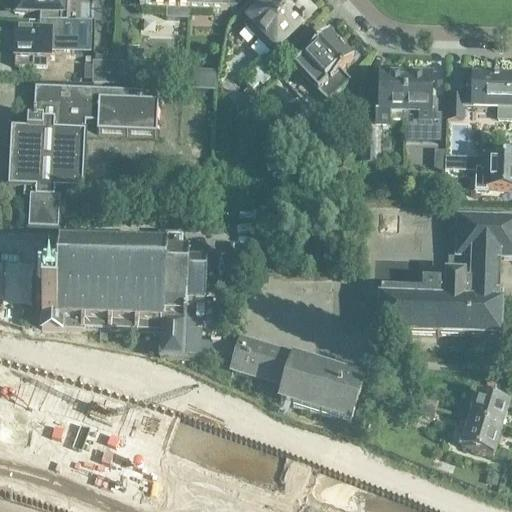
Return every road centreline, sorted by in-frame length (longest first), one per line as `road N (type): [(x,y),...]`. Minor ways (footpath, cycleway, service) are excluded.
road 1 (motorway): [(277,511),(0,416)]
road 2 (residential): [(511,28),(408,28),(362,0)]
